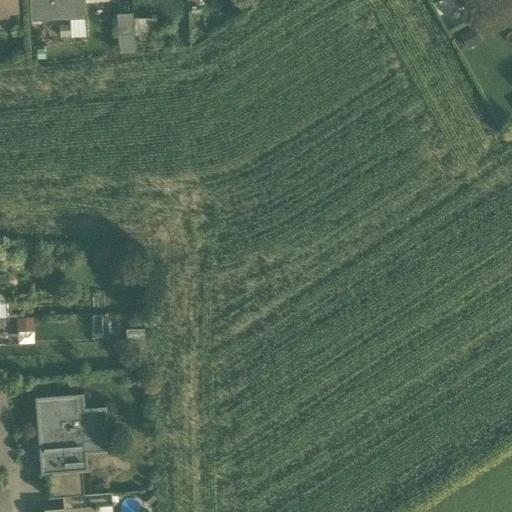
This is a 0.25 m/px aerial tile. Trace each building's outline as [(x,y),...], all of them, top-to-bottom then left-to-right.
[(0,0),(0,18),(3,18),(2,15),(15,13),(13,0),(0,0)] [(84,4),(83,0),(28,0),(29,10),(30,10),(30,22),(69,20),(85,20),(84,4)] [(117,17),(118,55),(134,53),(134,38),(132,16),(117,17)] [(86,38),(85,20),(69,20),(69,39),(86,38)] [(139,42),(153,42),(153,21),(135,21),(135,35),(139,35),(139,42)] [(476,28),(460,37),(468,51),(483,42),(476,28)] [(33,319),(16,319),(16,333),(34,333),(33,319)] [(142,342),(143,330),(125,330),(125,343),(142,342)] [(38,457),(40,477),(47,476),(81,473),(86,473),(84,446),(107,444),(104,409),(77,412),(75,397),(34,400),(38,448),(42,448),(43,456),(38,457)] [(49,500),(62,498),(83,497),(81,473),(47,476),(49,500)] [(111,495),(83,497),(62,498),(63,510),(95,508),(95,509),(112,508),(111,495)]
